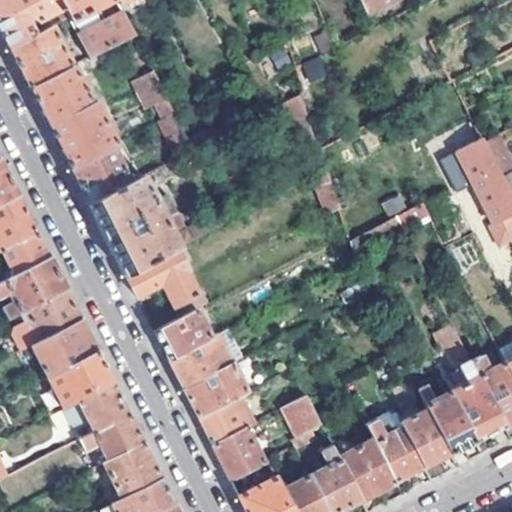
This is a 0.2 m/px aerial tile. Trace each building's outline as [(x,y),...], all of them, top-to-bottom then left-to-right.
[(0,0),(0,29),(10,48),(34,37),(28,26),(33,22),(35,26),(58,13),(63,23),(71,18),(61,0),(0,0)] [(61,0),(71,18),(90,59),(117,46),(134,38),(124,16),(86,34),(79,21),(116,1),(115,0),(61,0)] [(360,0),(372,29),(411,5),(407,0),(360,0)] [(20,69),(31,90),(73,68),(53,28),(34,37),(10,48),(20,69)] [(134,85),(140,98),(160,89),(134,38),(117,46),(135,84),(134,85)] [(310,83),(327,76),(320,57),(303,63),(310,83)] [(49,125),(71,169),(112,148),(116,146),(95,104),(93,105),(74,68),(73,68),(31,90),(49,125)] [(290,86),(295,99),(301,97),(305,95),(300,82),(290,86)] [(305,110),(310,124),(324,118),(311,93),(305,95),(301,97),(305,110)] [(286,105),(292,117),(305,110),(301,97),(295,99),(286,105)] [(226,127),(229,133),(248,124),(235,101),(217,110),(226,127)] [(167,102),(156,108),(163,123),(175,117),(167,102)] [(159,126),(176,160),(193,152),(189,145),(175,117),(163,123),(159,126)] [(189,145),(193,152),(229,133),(226,127),(189,145)] [(490,226),(500,244),(511,237),(511,233),(505,221),(511,216),(511,197),(503,180),(481,139),(457,151),(462,161),(493,224),(490,226)] [(85,197),(88,203),(136,180),(133,175),(127,178),(112,148),(71,169),(85,197)] [(0,159),(0,204),(18,195),(4,166),(0,159)] [(441,172),(474,235),(490,226),(493,224),(462,161),(441,172)] [(106,239),(124,275),(178,248),(191,241),(168,194),(156,201),(151,193),(167,184),(165,182),(177,177),(170,163),(136,180),(88,203),(106,239)] [(313,181),(325,214),(335,213),(341,210),(327,173),(313,181)] [(511,174),(503,180),(511,197),(511,174)] [(18,195),(0,204),(0,249),(1,249),(37,231),(22,203),(18,195)] [(388,215),(406,207),(401,195),(383,203),(388,215)] [(369,233),(379,254),(407,239),(397,218),(369,233)] [(12,271),(7,273),(10,278),(51,258),(47,252),(37,231),(1,249),(12,271)] [(124,275),(137,299),(162,284),(179,319),(195,310),(208,304),(202,292),(199,293),(187,272),(189,271),(178,248),(124,275)] [(2,309),(6,318),(25,308),(66,289),(58,273),(51,258),(10,278),(0,283),(0,295),(8,291),(14,303),(2,309)] [(13,331),(21,349),(33,345),(83,321),(78,312),(66,289),(25,308),(31,317),(17,324),(13,331)] [(157,337),(168,359),(210,339),(195,310),(179,319),(154,331),(157,337)] [(83,321),(33,345),(49,376),(99,352),(95,344),(83,321)] [(450,350),(466,383),(451,393),(474,440),(502,425),(470,362),(451,325),(434,334),(444,353),(450,350)] [(232,365),(216,336),(210,339),(168,359),(171,364),(183,389),(232,365)] [(511,348),(501,354),(504,363),(505,366),(511,362),(511,348)] [(49,376),(64,407),(79,400),(114,383),(111,376),(99,352),(49,376)] [(488,371),(481,356),(470,362),(502,425),(511,420),(511,378),(505,366),(504,363),(488,371)] [(186,395),(198,418),(242,395),(245,393),(232,365),(183,389),(186,395)] [(83,427),(76,431),(80,440),(131,414),(127,408),(114,383),(79,400),(93,426),(87,429),(83,427)] [(428,388),(420,392),(429,410),(451,453),(474,440),(451,393),(435,401),(428,388)] [(201,423),(211,444),(245,427),(254,422),(241,401),(244,399),(242,395),(198,418),(201,423)] [(307,396),(281,409),(294,437),(311,429),(322,424),(307,396)] [(429,410),(402,424),(404,428),(424,467),(451,453),(429,410)] [(80,440),(86,451),(101,443),(108,456),(104,458),(106,464),(145,444),(143,438),(131,414),(80,440)] [(387,437),(379,419),(368,425),(376,440),(396,481),(424,467),(404,428),(387,437)] [(221,462),(231,481),(263,463),(255,446),(261,444),(258,439),(252,442),(245,427),(211,444),(221,462)] [(289,441),(294,449),(315,438),(311,429),(294,437),(289,441)] [(396,481),(376,440),(340,459),(361,499),(396,481)] [(121,495),(116,497),(118,501),(163,478),(160,472),(145,444),(106,464),(121,495)] [(320,451),(327,466),(308,477),(327,511),(337,511),(361,499),(340,459),(333,445),(320,451)] [(238,496),(246,511),(292,511),(279,485),(274,477),(238,496)] [(286,487),(284,482),(279,485),(292,511),(327,511),(308,477),(286,487)] [(118,501),(102,510),(103,511),(157,511),(175,503),(166,484),(163,478),(118,501)] [(180,511),(175,503),(157,511),(180,511)]
